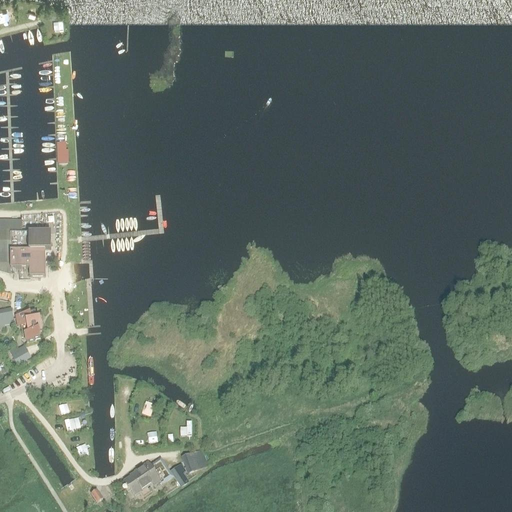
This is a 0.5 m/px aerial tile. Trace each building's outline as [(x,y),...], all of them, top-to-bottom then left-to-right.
[(57,141),(58,163),(69,163),(68,140),(57,141)] [(11,271),(29,271),(29,277),(45,277),(44,259),(43,259),(43,252),(51,252),(50,232),(43,232),(36,232),(21,233),(20,222),(0,221),(0,271),(11,275),(11,271)] [(0,310),(0,330),(5,329),(4,326),(14,324),(11,309),(0,310)] [(38,332),(41,332),(39,320),(37,320),(35,313),(16,317),(18,327),(27,326),(28,334),(24,334),(26,344),(40,341),(38,332)] [(19,350),(17,347),(9,352),(18,366),(31,358),(24,347),(19,350)] [(146,403),(144,415),(152,416),(154,404),(146,403)] [(149,443),(158,441),(156,432),(147,434),(149,443)] [(207,468),(200,450),(181,458),(188,475),(207,468)] [(152,485),(153,486),(159,482),(162,486),(173,478),(160,459),(150,466),(148,463),(134,472),(136,474),(124,481),(134,496),(152,485)] [(179,485),(181,489),(189,483),(187,480),(184,475),(186,473),(181,465),(171,472),(179,485)] [(97,504),(102,500),(96,491),(91,495),(92,496),(97,504)]
